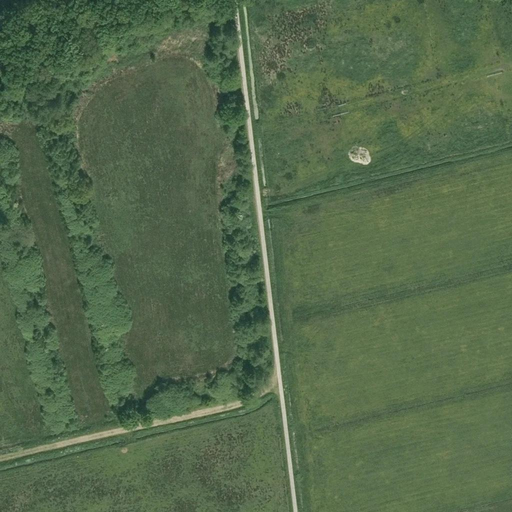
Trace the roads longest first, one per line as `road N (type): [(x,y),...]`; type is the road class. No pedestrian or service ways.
road 1 (unclassified): [(278,366),(234,0)]
road 2 (track): [(0,459),(244,401),(278,366)]
